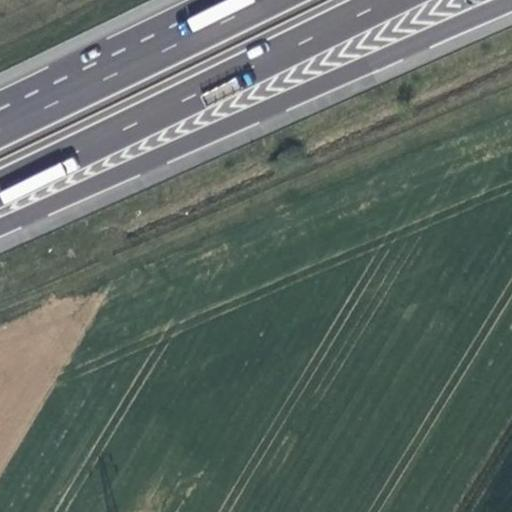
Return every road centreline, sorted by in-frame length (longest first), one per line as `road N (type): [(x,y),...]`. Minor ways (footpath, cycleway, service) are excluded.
road 1 (motorway): [(0,233),(511,8)]
road 2 (motorway): [(0,184),(376,0)]
road 3 (motorway): [(260,0),(0,128)]
